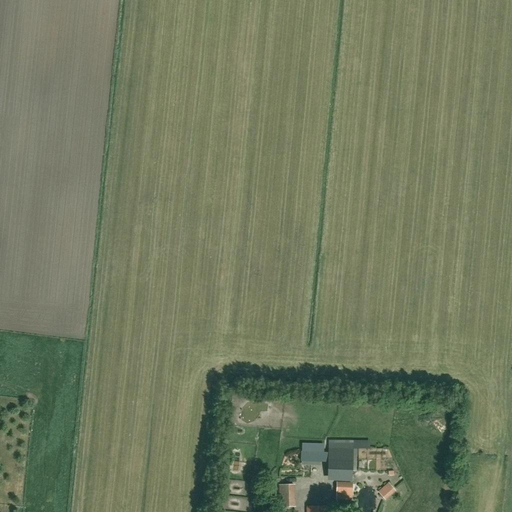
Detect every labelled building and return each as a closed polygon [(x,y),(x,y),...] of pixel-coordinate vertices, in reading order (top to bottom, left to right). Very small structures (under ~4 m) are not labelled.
[(329,481),(353,481),(353,449),(329,449),(329,481)] [(324,462),(324,453),(302,452),(302,461),(324,462)] [(352,484),(338,484),(338,499),(351,500),(352,484)] [(385,499),(395,491),(389,484),(380,492),(385,499)] [(294,486),(280,486),(281,508),(295,508),(294,486)]
